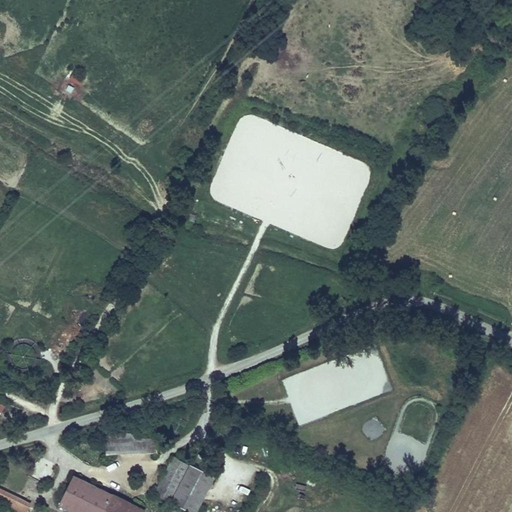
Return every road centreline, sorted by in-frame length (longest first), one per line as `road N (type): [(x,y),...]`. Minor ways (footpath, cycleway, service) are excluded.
road 1 (tertiary): [(511,342),(431,304),(397,301),(180,390),(0,445)]
road 2 (track): [(273,0),(49,431)]
